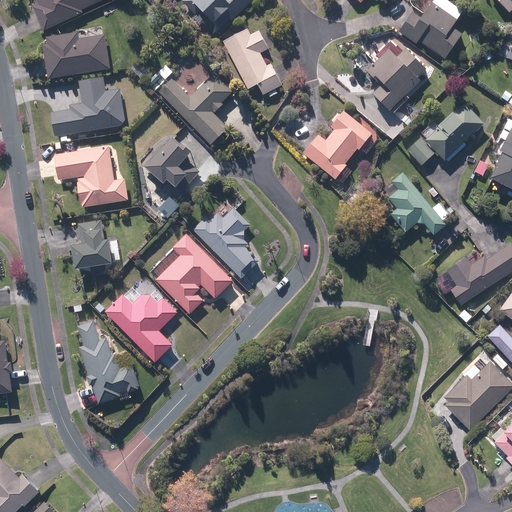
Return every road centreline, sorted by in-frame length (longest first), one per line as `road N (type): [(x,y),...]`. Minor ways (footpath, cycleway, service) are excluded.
road 1 (residential): [(262,172),(302,221),(309,265),(104,476)]
road 2 (residential): [(104,476),(63,423),(22,215)]
road 3 (residential): [(22,215),(0,83)]
